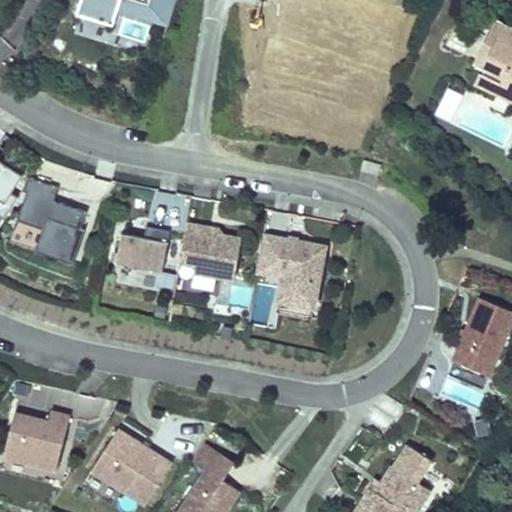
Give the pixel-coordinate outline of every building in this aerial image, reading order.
[(23,0),(9,42),(27,48),(35,23),(47,27),(56,0),(23,0)] [(511,34),(496,26),(485,49),(493,53),(484,72),(502,81),(499,90),(511,95),(511,34)] [(493,53),(485,49),(475,69),(484,72),(493,53)] [(511,106),(511,95),(499,90),(502,81),(484,72),(475,89),(511,106)] [(450,117),(461,91),(446,85),(435,110),(450,117)] [(8,197),(19,179),(0,166),(0,221),(1,223),(15,201),(8,197)] [(376,181),(379,170),(361,166),(359,176),(376,181)] [(78,232),(83,216),(48,203),(52,190),(27,181),(18,195),(23,197),(6,245),(70,267),(82,233),(78,232)] [(231,283),(239,244),(200,236),(200,232),(184,229),(177,265),(193,268),(191,275),(231,283)] [(160,276),(167,235),(143,231),(140,242),(118,237),(113,267),(159,276),(160,276)] [(310,284),(315,258),(321,259),(322,252),(261,241),(254,274),(281,279),(277,304),(311,310),(316,286),(310,284)] [(316,286),(321,259),(315,258),(310,284),(316,286)] [(491,373),(511,319),(511,307),(481,295),(456,359),(491,373)] [(309,323),(311,310),(277,304),(275,316),(309,323)] [(485,387),(491,373),(456,359),(450,372),(485,387)] [(44,427),(11,419),(0,460),(0,461),(52,475),(56,461),(66,422),(46,417),(44,427)] [(168,471),(113,436),(87,476),(142,511),(168,471)] [(220,486),(231,468),(201,450),(190,467),(203,475),(220,486)] [(418,511),(428,498),(390,473),(379,490),(374,498),(368,495),(357,511),(418,511)] [(220,486),(203,475),(179,511),(225,511),(236,496),(220,486)] [(374,498),(379,490),(374,486),(368,495),(374,498)]
